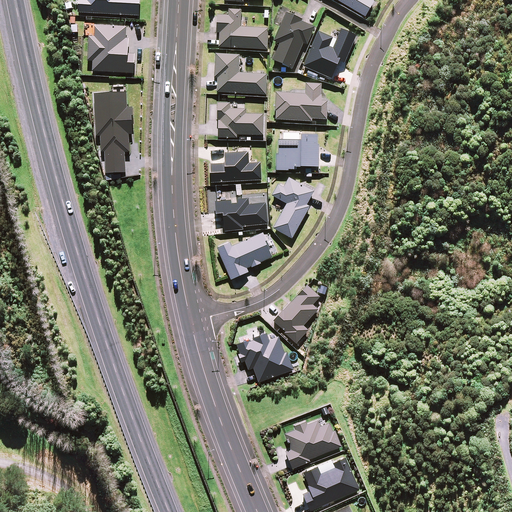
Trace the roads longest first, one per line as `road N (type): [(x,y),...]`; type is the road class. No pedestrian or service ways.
road 1 (primary): [(170,511),(85,275),(15,0)]
road 2 (residential): [(191,322),(273,293),(337,216),(366,83),(409,0)]
road 3 (tertiary): [(180,0),(172,173),(191,322)]
road 4 (tertiary): [(191,322),(259,511)]
